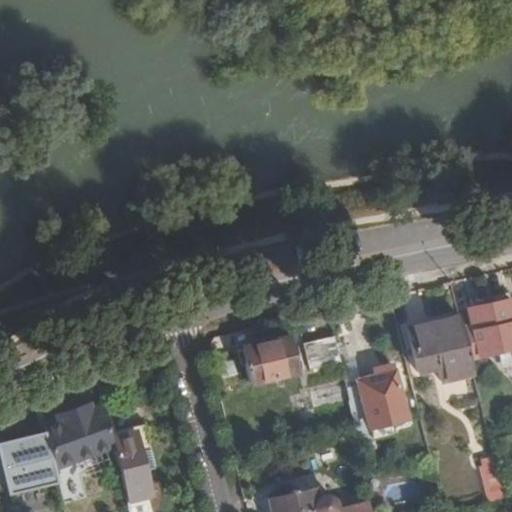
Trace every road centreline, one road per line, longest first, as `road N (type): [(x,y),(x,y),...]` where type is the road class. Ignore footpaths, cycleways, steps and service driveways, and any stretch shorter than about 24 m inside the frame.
road 1 (residential): [(176,318),(511,242)]
road 2 (residential): [(223,511),(176,318)]
road 3 (residential): [(0,380),(176,318)]
